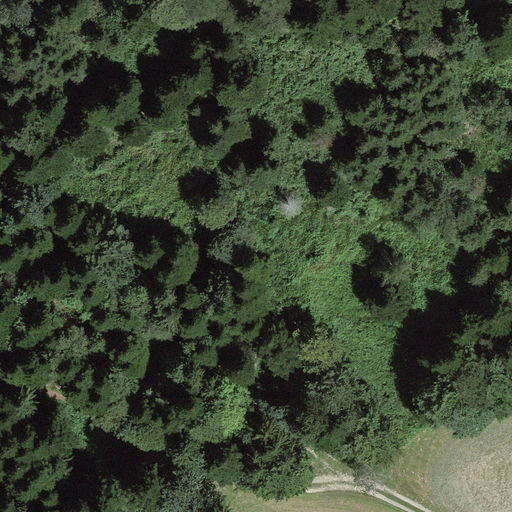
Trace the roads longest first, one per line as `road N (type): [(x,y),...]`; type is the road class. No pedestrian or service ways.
road 1 (track): [(379,492),(133,302),(0,184)]
road 2 (track): [(379,492),(266,481),(181,454),(103,411),(0,374)]
